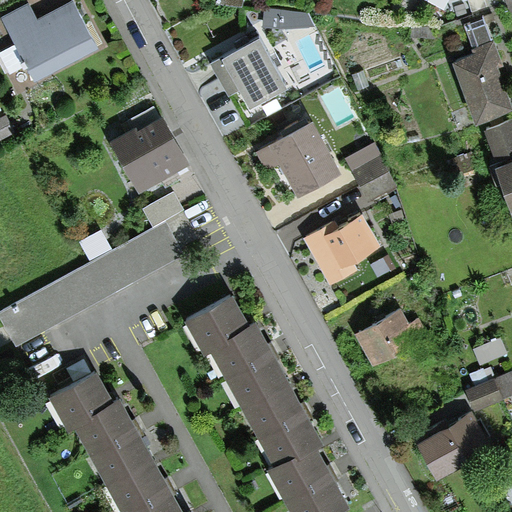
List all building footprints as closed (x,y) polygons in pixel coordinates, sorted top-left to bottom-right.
[(30,2),(2,17),(35,81),(97,49),(72,1),(38,18),(30,2)] [(250,34),(200,63),(231,115),(280,86),(250,34)] [(471,49),(473,54),(451,63),(477,126),(511,111),(511,98),(499,68),(505,66),(494,39),(471,49)] [(128,121),(134,130),(137,128),(139,131),(161,119),(154,106),(128,121)] [(302,117),(254,145),(289,204),(336,176),(302,117)] [(134,130),(110,143),(140,194),(190,166),(162,118),(161,119),(139,131),(137,128),(134,130)] [(511,122),(485,132),(499,167),(495,169),(511,212),(511,122)] [(174,192),(144,210),(153,226),(184,209),(174,192)] [(356,211),(302,242),(323,278),(377,248),(356,211)] [(166,221),(0,313),(0,315),(17,346),(184,254),(166,221)] [(321,439),(256,322),(250,326),(233,296),(185,323),(203,355),(210,351),(276,467),(270,471),(292,511),(338,511),(350,506),(315,443),(321,439)] [(402,303),(347,332),(363,362),(418,333),(402,303)] [(507,343),(481,350),(484,362),(511,355),(507,343)] [(511,385),(505,369),(460,387),(468,407),(511,388),(511,385)] [(96,372),(50,398),(68,430),(74,427),(122,511),(182,511),(168,485),(155,461),(143,440),(129,415),(121,399),(113,403),(110,397),(96,372)] [(463,416),(412,441),(428,475),(480,450),(463,416)]
